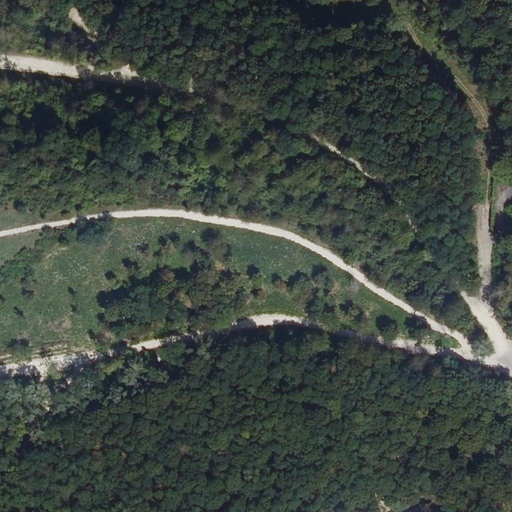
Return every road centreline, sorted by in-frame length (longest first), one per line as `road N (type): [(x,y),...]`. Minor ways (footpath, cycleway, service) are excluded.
road 1 (track): [(511,364),(398,201),(358,166),(250,107),(129,77)]
road 2 (track): [(511,372),(280,320),(48,362)]
